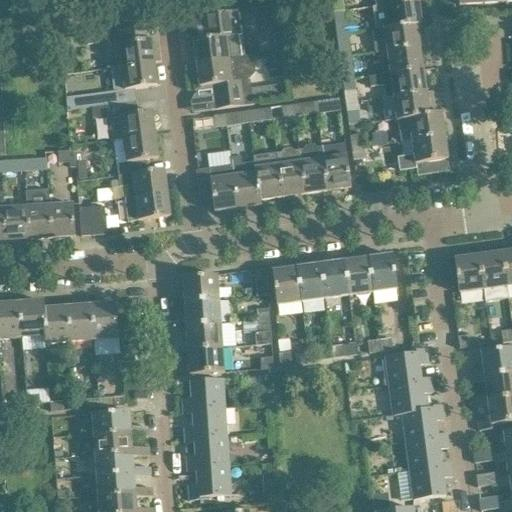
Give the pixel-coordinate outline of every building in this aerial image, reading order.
[(372,8),(375,31),(389,29),(389,30),(416,26),(417,27),(421,26),(417,3),(424,2),(423,0),(375,7),(376,8),(372,8)] [(331,3),(332,13),(343,12),(341,2),(331,3)] [(188,41),(191,65),(246,58),(240,12),(204,16),(207,40),(196,41),(195,40),(188,41)] [(343,12),(332,13),(334,26),(344,24),(343,12)] [(374,56),(379,55),(419,50),(419,48),(424,48),(421,26),(417,27),(416,26),(389,30),(389,29),(375,31),(371,32),(374,56)] [(118,45),(121,69),(154,65),(154,64),(160,63),(158,46),(152,46),(151,41),(137,43),(135,30),(108,34),(109,47),(118,45)] [(337,49),(339,60),(349,59),(348,47),(337,49)] [(379,55),(383,77),(423,72),(419,50),(379,55)] [(246,58),(191,65),(195,91),(203,90),(202,88),(213,87),(216,111),(244,108),(241,84),(250,83),(250,80),(255,75),(253,58),(246,59),(246,58)] [(349,59),(339,60),(340,72),(351,70),(349,59)] [(108,106),(137,102),(135,91),(157,88),(154,65),(121,69),(112,70),(115,94),(108,95),(107,93),(83,96),(85,109),(108,106)] [(392,98),(393,98),(426,94),(423,72),(383,77),(369,79),(371,88),(383,85),(386,99),(392,98)] [(343,94),(345,105),(356,104),(355,92),(343,94)] [(396,120),(398,120),(435,115),(432,93),(426,94),(393,98),(396,120)] [(137,102),(108,106),(110,120),(108,120),(111,143),(112,143),(122,141),(155,137),(152,113),(138,115),(137,102)] [(328,103),(315,105),(316,117),(329,115),(328,103)] [(356,104),(345,105),(347,116),(358,114),(356,104)] [(305,106),(291,108),(293,119),(306,117),(305,106)] [(293,119),(291,108),(282,109),(283,120),(293,119)] [(258,111),(247,113),(249,125),(260,123),(258,111)] [(249,125),(247,113),(236,114),(237,126),(249,125)] [(412,141),(412,142),(444,137),(441,114),(435,115),(398,120),(401,142),(412,141)] [(224,115),(212,117),(213,128),(225,127),(224,115)] [(112,143),(117,179),(132,177),(131,176),(146,174),(144,162),(158,160),(155,137),(122,141),(112,143)] [(350,138),(351,151),(362,149),(360,137),(350,138)] [(444,137),(412,142),(414,157),(397,159),(399,173),(416,170),(416,165),(447,161),(444,137)] [(345,145),(321,148),(327,193),(351,189),(345,145)] [(303,151),(297,151),(303,196),(327,193),(321,148),(317,149),(313,146),(306,146),(303,151)] [(281,153),(275,154),(281,199),(303,196),(297,151),(295,152),(291,149),(283,150),(281,153)] [(362,149),(351,151),(353,163),(364,161),(362,149)] [(69,154),(62,154),(56,154),(57,166),(70,165),(69,154)] [(253,157),(254,163),(255,163),(260,202),(281,199),(275,154),(253,157)] [(231,160),(232,167),(237,210),(261,207),(260,202),(255,163),(254,163),(242,165),(241,158),(231,160)] [(34,162),(22,163),(23,173),(34,172),(34,162)] [(23,173),(22,163),(11,163),(12,174),(23,173)] [(237,210),(232,167),(196,172),(200,202),(212,201),(214,213),(237,210)] [(126,187),(128,201),(167,196),(164,171),(146,174),(131,176),(132,177),(117,179),(118,188),(126,187)] [(25,209),(27,241),(50,240),(48,207),(47,191),(24,193),(25,209)] [(167,196),(128,201),(125,201),(127,224),(170,218),(167,196)] [(73,206),(48,207),(50,240),(75,238),(73,206)] [(25,209),(4,210),(2,210),(4,243),(27,241),(25,209)] [(105,210),(91,211),(92,237),(106,236),(105,210)] [(92,237),(91,211),(79,211),(81,238),(92,237)] [(507,288),(511,287),(511,252),(503,254),(507,288)] [(483,291),(507,288),(503,254),(479,257),(483,291)] [(393,257),(368,260),(372,294),(397,291),(393,257)] [(459,295),(483,291),(479,257),(454,261),(459,295)] [(368,260),(344,263),(349,297),(372,294),(368,260)] [(344,263),(320,267),(324,301),(349,297),(344,263)] [(320,267),(297,270),(301,304),(324,301),(320,267)] [(265,270),(254,271),(256,283),(267,282),(265,270)] [(301,304),(297,270),(272,273),(276,307),(301,304)] [(183,279),(184,305),(219,302),(217,277),(183,279)] [(184,305),(186,328),(220,326),(219,302),(184,305)] [(22,339),(45,338),(46,337),(44,311),(45,311),(44,303),(19,305),(22,339)] [(0,341),(22,339),(19,305),(0,306),(0,341)] [(116,305),(92,308),(94,341),(119,340),(116,305)] [(92,308),(68,309),(70,343),(94,341),(92,308)] [(46,337),(45,338),(45,345),(70,343),(68,309),(45,311),(44,311),(46,337)] [(257,312),(258,324),(269,323),(268,311),(257,312)] [(186,328),(188,352),(222,350),(220,326),(186,328)] [(511,344),(511,334),(511,332),(500,333),(502,345),(511,344)] [(270,335),(258,336),(259,346),(270,346),(270,335)] [(458,339),(459,351),(471,349),(470,338),(458,339)] [(390,341),(379,343),(380,355),(392,353),(390,341)] [(380,355),(379,343),(367,344),(369,356),(380,355)] [(342,348),(331,349),(332,361),(344,359),(342,348)] [(332,361),(331,349),(319,351),(321,362),(332,361)] [(473,385),(485,384),(484,378),(511,374),(511,349),(481,354),(484,375),(472,376),(473,385)] [(222,350),(188,352),(190,377),(224,374),(222,350)] [(385,359),(389,388),(421,385),(421,381),(419,368),(428,366),(426,351),(416,352),(416,355),(385,359)] [(291,364),(290,354),(278,356),(277,356),(279,367),(291,366),(291,364)] [(273,371),(272,359),(262,360),(262,372),(273,371)] [(476,409),(488,407),(487,403),(511,399),(511,374),(484,378),(485,384),(487,399),(475,400),(476,409)] [(392,418),(402,417),(402,415),(425,413),(425,411),(423,396),(432,395),(430,380),(421,381),(421,385),(389,388),(392,418)] [(183,417),(192,416),(192,412),(225,410),(223,381),(190,383),(191,401),(182,401),(183,417)] [(38,397),(26,398),(26,407),(39,406),(38,397)] [(26,407),(26,398),(13,399),(14,408),(26,407)] [(110,401),(111,410),(124,409),(123,399),(110,401)] [(502,426),(503,433),(511,431),(511,399),(487,403),(488,407),(490,422),(478,424),(479,432),(492,431),(492,427),(502,426)] [(85,403),(85,412),(98,411),(97,402),(85,403)] [(61,405),(50,405),(50,415),(61,414),(61,405)] [(402,415),(402,417),(406,444),(438,440),(437,437),(436,423),(445,422),(443,407),(432,408),(433,410),(425,411),(425,413),(402,415)] [(185,445),(194,445),(194,441),(227,439),(225,410),(192,412),(192,416),(193,429),(184,430),(185,445)] [(92,416),(94,437),(131,434),(131,438),(148,437),(147,429),(131,430),(129,413),(92,416)] [(495,466),(507,464),(507,462),(511,461),(511,431),(503,433),(506,455),(494,456),(495,466)] [(94,437),(95,457),(132,455),(132,458),(149,457),(149,449),(132,450),(131,438),(131,434),(94,437)] [(406,444),(409,472),(442,468),(441,465),(439,452),(448,451),(446,435),(437,437),(438,440),(406,444)] [(187,474),(196,473),(196,470),(229,468),(227,439),(194,441),(194,445),(195,458),(186,458),(187,474)] [(95,457),(97,478),(134,475),(134,479),(150,478),(150,469),(133,470),(132,458),(132,455),(95,457)] [(499,489),(510,488),(510,486),(511,485),(511,461),(507,462),(507,464),(509,479),(497,480),(499,489)] [(442,468),(409,472),(413,502),(446,498),(443,481),(452,479),(450,464),(441,465),(442,468)] [(196,470),(196,473),(197,487),(188,487),(189,503),(199,502),(199,500),(231,498),(229,468),(196,470)] [(97,478),(98,498),(135,495),(135,499),(152,498),(151,490),(135,491),(134,479),(134,475),(97,478)] [(501,511),(507,511),(511,511),(511,485),(510,486),(510,488),(511,499),(511,502),(501,504),(501,510),(501,511)] [(98,498),(98,511),(152,511),(153,510),(136,511),(135,499),(135,495),(98,498)] [(386,495),(370,497),(372,511),(388,509),(386,495)]
